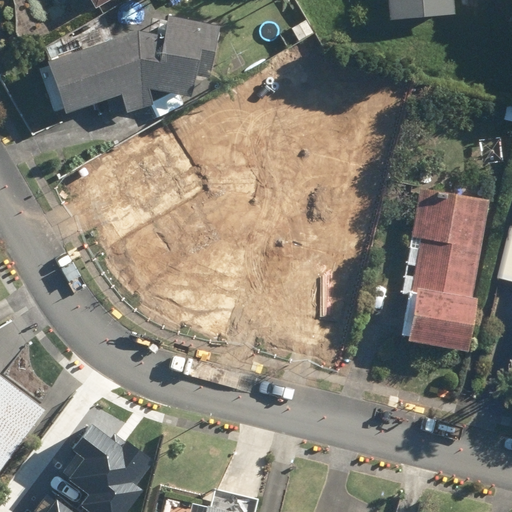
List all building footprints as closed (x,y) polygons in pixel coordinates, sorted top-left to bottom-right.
[(390,0),(392,16),(460,11),(459,0),(390,0)] [(163,29),(140,28),(53,58),(55,63),(41,68),(56,110),(69,106),(71,112),(126,93),(132,111),(167,99),(165,92),(201,95),(202,82),(218,83),(224,19),(164,14),(163,29)] [(124,183),(118,186),(133,211),(139,207),(177,269),(231,236),(212,206),(225,198),(211,176),(216,173),(185,123),(114,167),(124,183)] [(336,256),(360,157),(316,146),(309,178),(296,175),(280,244),(257,239),(242,301),(345,326),(360,262),(336,256)] [(477,293),(494,189),(462,184),(460,192),(424,186),(407,291),(414,292),(407,335),(476,346),(485,294),(477,293)] [(0,473),(47,407),(0,374),(0,473)] [(86,496),(80,504),(90,511),(131,511),(146,493),(138,486),(153,466),(93,422),(72,450),(86,460),(69,484),(86,496)] [(72,511),(52,497),(40,511),(72,511)] [(211,511),(253,511),(213,502),(211,511)]
